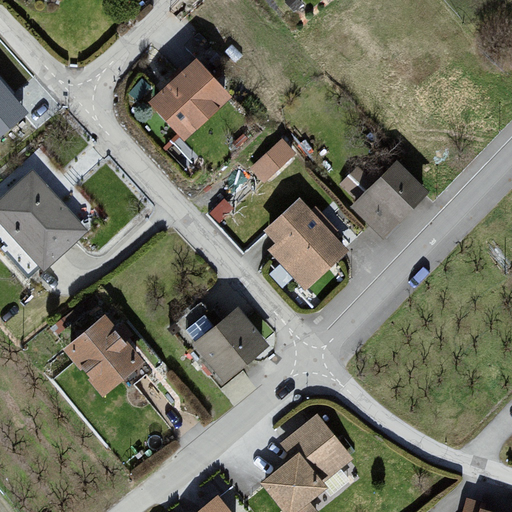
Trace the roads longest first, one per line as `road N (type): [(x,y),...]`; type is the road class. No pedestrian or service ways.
road 1 (residential): [(83,102),(314,358)]
road 2 (residential): [(511,155),(314,358)]
road 3 (residential): [(314,358),(123,511)]
road 4 (residential): [(314,358),(369,411),(430,445),(511,468)]
road 5 (residential): [(183,0),(83,102)]
road 6 (residential): [(0,11),(83,102)]
